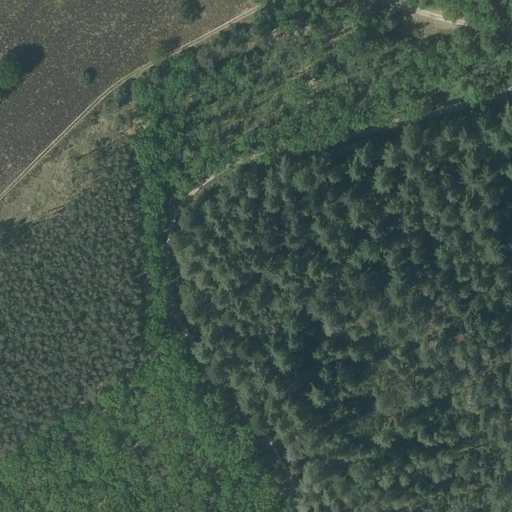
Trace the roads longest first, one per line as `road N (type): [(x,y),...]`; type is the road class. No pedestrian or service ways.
road 1 (track): [(316,511),(279,432),(185,312),(171,238),(182,213),(216,179),(511,100)]
road 2 (track): [(0,198),(119,83),(270,0)]
road 3 (track): [(377,0),(511,30)]
